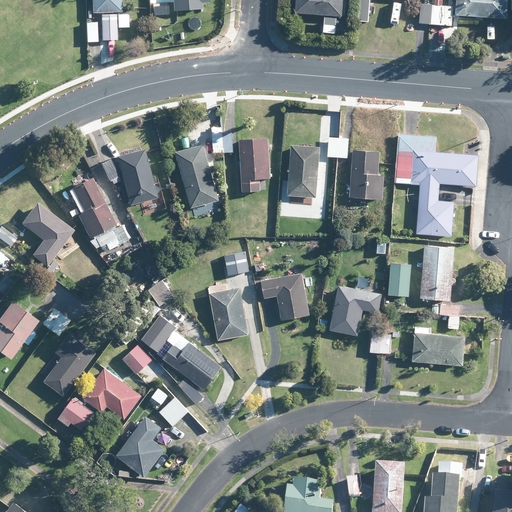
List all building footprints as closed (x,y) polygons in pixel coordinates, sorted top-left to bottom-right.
[(93,0),(94,13),(102,13),(123,12),(122,0),(93,0)] [(173,0),(175,11),(204,9),(203,3),(211,3),(210,0),(173,0)] [(343,17),(344,0),(298,0),(298,13),(343,17)] [(456,7),(456,0),(449,0),(449,6),(432,5),(432,0),(425,0),(425,3),(422,3),(420,24),(431,25),(453,27),(455,6),(456,7)] [(458,0),(457,16),(459,16),(509,19),(509,0),(458,0)] [(102,40),(115,40),(118,40),(118,14),(102,15),(102,40)] [(87,22),(88,42),(98,42),(98,22),(87,22)] [(214,151),(234,151),(234,131),(224,131),(221,131),(213,131),(214,151)] [(416,133),(405,132),(399,131),(396,181),(413,182),(421,183),(419,216),(417,233),(454,235),(456,205),(456,200),(440,199),(441,181),(476,184),(478,184),(480,152),(479,152),(465,151),(436,149),(438,134),(416,133)] [(340,135),(338,135),(330,134),(328,155),(348,157),(350,136),(340,135)] [(243,190),(251,189),(262,189),(261,177),(272,176),(270,135),(240,137),(241,147),(242,165),(243,190)] [(192,206),(221,198),(206,142),(202,143),(176,150),(192,206)] [(319,182),(320,170),(322,144),(293,142),(288,193),(304,194),(318,196),(318,194),(319,182)] [(158,196),(155,183),(144,146),(116,154),(130,204),(140,201),(158,196)] [(351,190),(351,194),(384,196),(385,173),(380,172),(381,149),(354,147),(352,185),(351,190)] [(102,162),(111,180),(120,175),(111,158),(102,162)] [(90,240),(96,247),(100,245),(101,245),(104,250),(111,247),(108,241),(118,236),(114,227),(115,226),(114,224),(117,222),(92,175),(72,185),(68,187),(81,211),(78,212),(90,236),(93,235),(94,237),(91,238),(89,239),(90,240)] [(32,253),(34,255),(47,264),(75,228),(37,199),(21,221),(44,238),(35,249),(32,253)] [(16,238),(18,236),(2,223),(0,225),(0,236),(10,245),(16,238)] [(426,243),(421,296),(452,299),(456,245),(426,243)] [(53,259),(46,269),(51,272),(58,262),(53,259)] [(247,271),(253,270),(251,260),(247,261),(247,263),(239,265),(241,272),(247,271)] [(392,260),(389,293),(410,294),(413,262),(392,260)] [(257,270),(266,268),(265,261),(255,263),(257,270)] [(185,270),(182,262),(175,265),(177,272),(185,270)] [(266,296),(270,295),(278,293),(283,318),(311,313),(303,271),(263,278),(266,296)] [(177,297),(163,279),(149,290),(163,308),(177,297)] [(375,290),(355,286),(340,283),(331,328),(359,334),(364,308),(380,311),(384,292),(375,290)] [(219,338),(250,333),(241,285),(211,291),(219,338)] [(33,313),(27,308),(13,298),(0,315),(0,319),(3,321),(0,325),(0,348),(11,357),(23,341),(37,321),(39,318),(33,313)] [(460,312),(461,303),(434,303),(434,312),(441,312),(441,313),(450,314),(449,327),(460,327),(460,312)] [(43,322),(59,334),(71,318),(54,306),(42,322),(43,322)] [(177,328),(162,316),(144,340),(159,351),(177,328)] [(440,362),(465,363),(467,334),(430,331),(431,325),(416,324),(414,350),(414,357),(413,359),(440,362)] [(65,394),(98,351),(71,331),(57,350),(64,355),(47,377),(45,379),(65,394)] [(391,352),(392,337),(393,334),(372,332),(371,350),(391,352)] [(196,380),(206,388),(224,363),(190,339),(189,341),(184,348),(176,342),(174,341),(167,351),(163,356),(187,373),(196,380)] [(123,356),(137,373),(153,359),(138,342),(123,356)] [(144,393),(127,381),(106,365),(84,395),(85,397),(103,410),(108,404),(126,417),(144,393)] [(205,395),(193,383),(191,381),(191,382),(184,388),(197,403),(205,395)] [(81,402),(80,400),(74,396),(59,417),(64,420),(67,422),(69,424),(73,420),(83,427),(94,411),(81,402)] [(161,411),(174,425),(190,410),(176,396),(160,410),(161,411)] [(154,418),(153,418),(148,413),(138,427),(125,443),(117,453),(146,475),(167,447),(154,437),(161,428),(163,425),(154,418)] [(458,511),(462,478),(463,478),(464,464),(440,462),(439,475),(429,474),(425,511),(458,511)] [(403,511),(407,465),(378,463),(377,475),(374,501),(373,511),(403,511)] [(350,497),(361,496),(358,475),(347,477),(350,497)] [(511,511),(511,477),(503,477),(498,477),(497,491),(496,491),(495,496),(494,511),(511,511)] [(333,511),(335,501),(321,499),(323,483),(296,479),(295,487),(289,486),(286,511),(333,511)] [(29,511),(12,499),(2,511),(29,511)]
